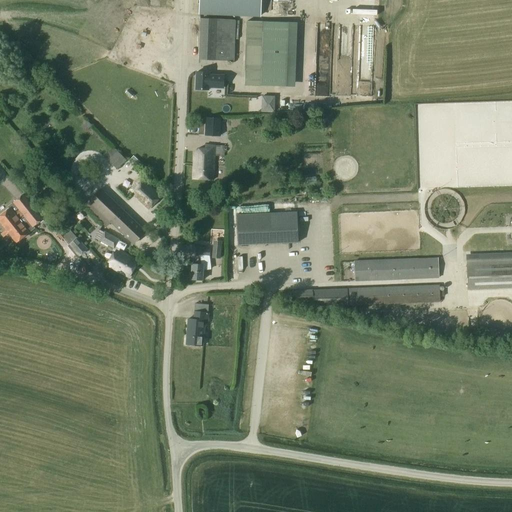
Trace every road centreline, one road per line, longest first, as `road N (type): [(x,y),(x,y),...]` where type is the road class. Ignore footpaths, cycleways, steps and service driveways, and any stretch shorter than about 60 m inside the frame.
road 1 (unclassified): [(176,455),(165,367),(188,0)]
road 2 (unclassified): [(511,482),(236,444),(189,446),(176,455)]
